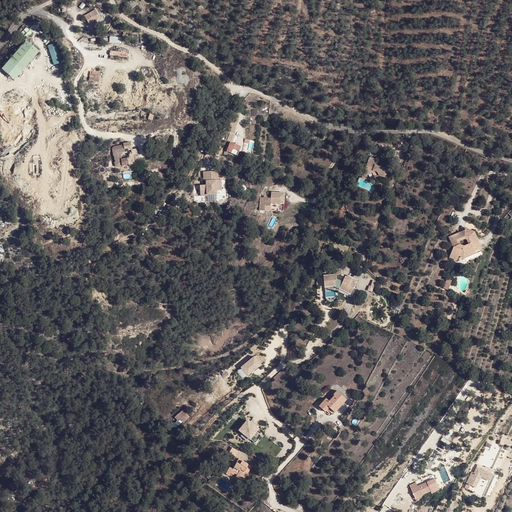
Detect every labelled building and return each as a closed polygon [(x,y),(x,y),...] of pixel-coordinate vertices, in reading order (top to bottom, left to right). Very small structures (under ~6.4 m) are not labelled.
[(94,10),(89,13),(92,19),(93,21),(99,17),(94,10)] [(83,17),(87,22),(92,19),(89,13),(83,17)] [(93,21),(92,19),(87,22),(89,27),(95,23),(93,21)] [(39,50),(26,39),(4,63),(17,74),(39,50)] [(47,46),(53,65),(61,63),(55,43),(47,46)] [(99,81),(100,72),(89,71),(88,80),(99,81)] [(137,148),(132,149),(131,141),(123,143),(123,144),(114,146),(112,147),(112,148),(115,166),(117,167),(129,164),(129,165),(136,164),(135,155),(138,155),(137,148)] [(233,144),(228,143),(227,146),(225,145),(222,157),(226,157),(227,154),(230,154),(233,144)] [(372,169),(373,166),(374,162),(367,159),(362,171),(368,174),(372,180),(377,176),(383,179),(387,170),(381,167),(378,169),(377,171),(372,169)] [(218,170),(211,171),(211,184),(208,184),(202,184),(202,195),(210,195),(210,194),(219,194),(219,190),(221,190),(221,180),(219,180),(218,170)] [(270,196),(260,195),(259,209),(270,209),(270,201),(284,202),(284,192),(271,191),(270,196)] [(462,227),(461,230),(463,231),(463,233),(463,234),(464,234),(466,233),(468,235),(471,233),(470,232),(462,227)] [(471,248),(478,244),(471,233),(468,235),(466,233),(464,234),(463,234),(463,233),(463,231),(461,230),(446,239),(452,248),(447,256),(455,261),(457,257),(459,253),(462,255),(471,250),(471,248)] [(480,250),(478,244),(471,248),(471,250),(462,255),(459,253),(457,257),(462,260),(464,258),(480,250)] [(337,277),(324,278),(325,289),(335,289),(335,287),(336,287),(340,289),(340,291),(351,296),(357,285),(351,283),(353,280),(346,277),(343,283),(338,281),(337,277)] [(447,278),(443,288),(448,290),(452,280),(447,278)] [(245,366),(240,370),(243,373),(248,369),(251,371),(258,364),(254,359),(246,366),(245,366)] [(323,404),(331,411),(335,407),(333,405),(336,401),(339,403),(343,399),(333,389),(327,396),(326,395),(316,405),(319,408),(323,404)] [(329,414),(331,411),(323,404),(319,408),(322,411),(323,409),(329,414)] [(176,418),(171,422),(174,426),(180,420),(181,421),(188,416),(183,409),(174,415),(176,418)] [(249,438),(255,443),(261,435),(247,423),(242,428),(245,430),(244,433),(249,436),(249,438)] [(235,452),(227,446),(224,450),(232,456),(235,452)] [(234,461),(230,468),(227,472),(230,474),(232,471),(235,473),(234,474),(241,478),(245,472),(243,470),(244,468),(243,467),(245,464),(239,460),(237,463),(234,461)] [(476,488),(479,484),(477,484),(481,478),(483,479),(485,479),(490,482),(493,475),(476,467),(471,480),(469,479),(467,484),(476,488)] [(232,471),(230,474),(239,481),(241,478),(234,474),(235,473),(232,471)] [(433,480),(426,483),(432,496),(439,492),(433,480)] [(414,499),(422,495),(430,492),(426,483),(416,488),(414,483),(408,486),(414,499)]
